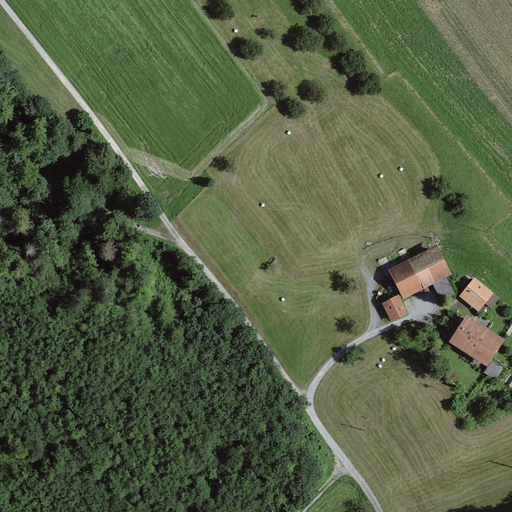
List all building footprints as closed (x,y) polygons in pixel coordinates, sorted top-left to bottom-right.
[(442,301),(456,293),(446,275),(452,272),(436,243),(388,268),(404,298),(432,283),(442,301)] [(491,308),(500,297),(474,276),(459,295),(478,311),(485,303),(491,308)] [(398,293),(381,302),(391,321),(408,311),(398,293)] [(504,336),(466,312),(448,340),(486,364),(504,336)] [(503,368),(491,361),(484,372),(496,380),(503,368)]
